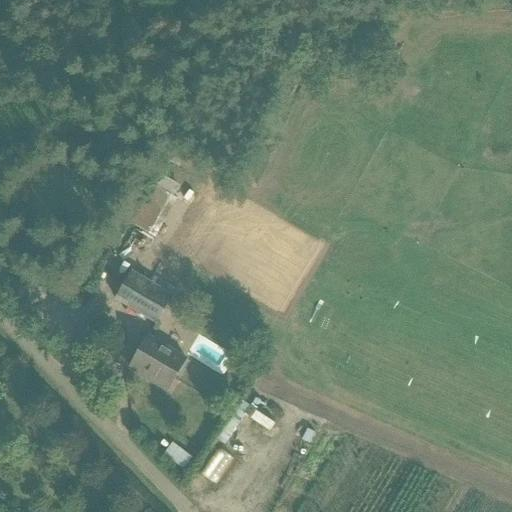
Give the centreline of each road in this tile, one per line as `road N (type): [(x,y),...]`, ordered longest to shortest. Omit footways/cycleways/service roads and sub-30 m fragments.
road 1 (track): [(0,37),(147,39),(442,14),(511,17)]
road 2 (unclassified): [(186,511),(0,329)]
